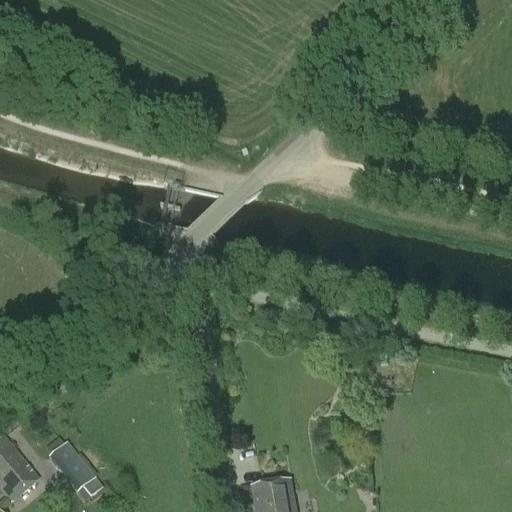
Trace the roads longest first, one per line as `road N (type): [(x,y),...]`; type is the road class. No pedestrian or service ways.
road 1 (unclassified): [(0,399),(186,243),(443,0)]
road 2 (track): [(511,346),(156,268)]
road 3 (track): [(511,214),(274,163)]
road 4 (track): [(0,202),(186,243)]
